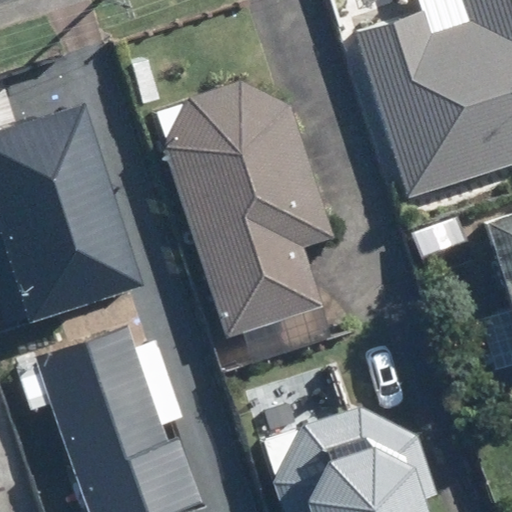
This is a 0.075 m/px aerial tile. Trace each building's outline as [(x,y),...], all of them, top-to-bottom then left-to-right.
[(416,4),(339,30),(396,197),(511,157),(511,0),(451,0),(458,17),(425,28),(416,4)] [(186,87),(159,140),(220,329),(317,296),(299,241),(329,231),(285,99),(231,71),(186,87)] [(511,195),(478,206),(511,310),(511,195)] [(446,216),(409,227),(417,257),(454,245),(446,216)] [(121,319),(7,357),(23,402),(47,394),(87,511),(142,511),(195,494),(174,430),(161,434),(121,319)] [(222,419),(190,328),(148,342),(180,433),(222,419)] [(302,416),(271,475),(283,511),(429,511),(423,492),(434,489),(416,433),(350,399),(302,416)]
